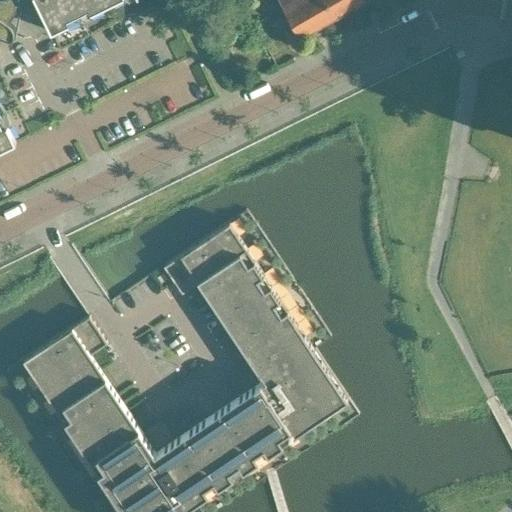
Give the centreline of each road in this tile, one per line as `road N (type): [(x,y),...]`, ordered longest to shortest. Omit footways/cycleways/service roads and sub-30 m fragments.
road 1 (residential): [(36,216),(468,1)]
road 2 (residential): [(120,336),(171,412),(223,376),(171,299)]
road 3 (residential): [(36,216),(120,336)]
